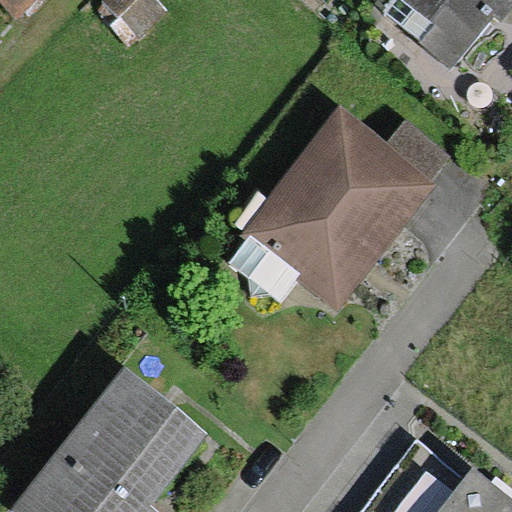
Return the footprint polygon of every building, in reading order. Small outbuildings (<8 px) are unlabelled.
[(0,0),(0,1),(14,18),(34,0),(0,0)] [(106,0),(104,2),(137,39),(167,12),(156,0),(106,0)] [(506,0),(403,0),(432,23),(418,39),(452,67),(506,0)] [(245,236),(332,308),(430,189),(423,183),(442,160),(408,132),(389,154),(344,117),(245,236)] [(126,372),(15,510),(17,511),(167,511),(156,503),(208,438),(126,372)] [(511,511),(511,504),(473,473),(464,484),(417,447),(364,511),(511,511)]
